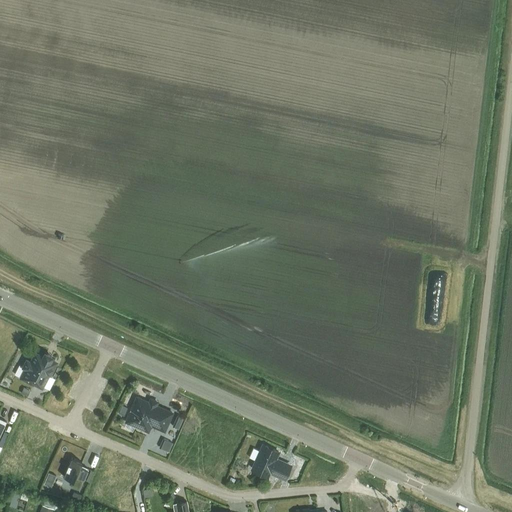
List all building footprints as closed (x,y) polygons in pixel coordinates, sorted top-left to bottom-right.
[(1,346),(6,336),(0,332),(0,359),(5,362),(11,352),(1,346)] [(26,368),(21,377),(34,384),(35,382),(42,386),(48,375),(49,375),(56,362),(51,359),(52,358),(51,355),(46,353),(44,354),(43,356),(35,352),(30,362),(28,361),(26,361),(24,365),(25,368),(26,368)] [(5,377),(4,385),(11,387),(12,378),(5,377)] [(27,396),(30,391),(24,387),(21,393),(27,396)] [(149,402),(137,397),(126,421),(148,431),(151,424),(164,430),(172,412),(156,405),(157,402),(157,401),(152,399),(150,399),(149,402)] [(122,405),(118,413),(124,416),(127,408),(122,405)] [(177,415),(173,426),(179,428),(184,417),(177,415)] [(226,452),(234,432),(221,426),(210,452),(216,454),(218,449),(226,452)] [(48,438),(26,428),(20,441),(41,451),(39,457),(44,459),(48,450),(44,448),(48,438)] [(0,444),(3,446),(9,434),(4,432),(0,441),(0,444)] [(163,439),(160,447),(169,451),(173,443),(163,439)] [(253,447),(249,457),(256,460),(252,468),(268,475),(270,471),(285,477),(290,465),(275,459),(279,451),(263,444),(260,450),(253,447)] [(64,476),(74,481),(76,476),(84,479),(88,471),(80,467),(82,463),(71,458),(64,476)] [(45,482),(53,485),(57,473),(49,470),(45,482)] [(153,494),(153,486),(145,487),(145,495),(153,494)] [(14,491),(9,505),(24,510),(27,500),(19,498),(21,493),(14,491)] [(73,491),(70,498),(79,501),(81,494),(73,491)] [(172,500),(176,496),(172,492),(168,496),(172,500)] [(388,511),(389,501),(380,501),(380,500),(372,499),(372,500),(363,500),(362,511),(388,511)] [(188,511),(187,501),(177,503),(178,511),(188,511)]
